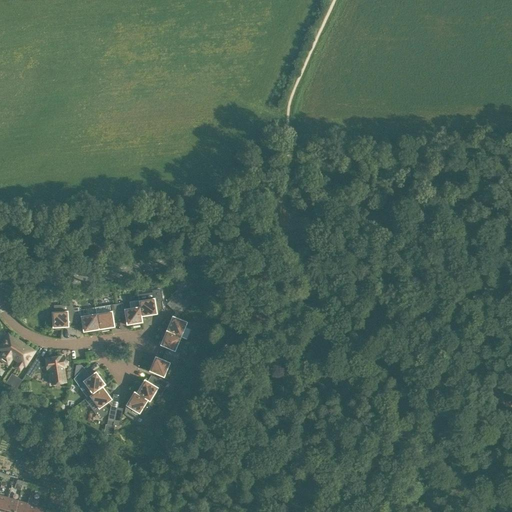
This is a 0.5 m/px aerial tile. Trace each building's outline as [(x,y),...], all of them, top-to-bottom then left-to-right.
[(138,300),(141,316),(143,316),(144,318),(151,317),(151,315),(157,314),(156,309),(163,308),(160,289),(152,291),(153,293),(138,295),(138,300)] [(190,290),(184,296),(188,300),(194,294),(190,290)] [(166,304),(171,308),(181,298),(177,293),(166,304)] [(181,298),(171,308),(178,315),(188,305),(181,298)] [(75,322),(73,308),(72,303),(72,300),(64,301),(64,304),(53,305),(54,311),(51,311),(52,328),(55,328),(55,330),(62,329),(62,327),(68,327),(68,323),(75,322)] [(123,303),(117,304),(119,318),(125,317),(126,325),(132,324),(132,326),(140,325),(139,323),(142,322),(141,316),(138,300),(129,302),(130,308),(124,309),(123,303)] [(112,311),(96,313),(98,329),(101,329),(101,331),(109,330),(108,328),(114,327),(113,319),(119,318),(117,304),(111,305),(112,311)] [(73,308),(75,322),(81,321),(83,332),(89,331),(89,333),(96,332),(96,330),(98,329),(96,313),(87,315),(86,309),(79,310),(79,307),(73,308)] [(166,328),(166,330),(181,336),(180,337),(186,339),(192,324),(172,315),(169,321),(167,320),(164,327),(166,328)] [(166,348),(164,353),(178,359),(180,353),(174,351),(180,337),(181,336),(166,330),(165,332),(163,331),(160,338),(162,339),(159,345),(166,348)] [(14,367),(20,370),(23,365),(25,366),(30,357),(28,356),(32,349),(26,345),(23,346),(15,340),(14,338),(8,334),(0,345),(0,349),(3,351),(0,355),(0,358),(7,363),(11,357),(18,361),(14,367)] [(178,359),(164,353),(162,359),(155,356),(152,361),(150,361),(147,367),(149,368),(148,371),(163,377),(170,362),(175,365),(178,359)] [(43,359),(45,369),(47,369),(50,384),(63,381),(60,368),(62,367),(60,356),(43,359)] [(25,374),(30,377),(35,370),(30,367),(25,374)] [(102,386),(105,384),(103,382),(105,381),(101,375),(99,376),(95,371),(89,376),(83,367),(73,379),(87,397),(87,398),(89,396),(102,386)] [(5,383),(10,386),(16,377),(11,373),(5,383)] [(137,390),(136,392),(135,392),(150,401),(155,392),(160,395),(168,382),(151,375),(147,381),(144,379),(141,384),(139,383),(135,389),(137,390)] [(87,397),(84,399),(99,419),(101,417),(107,414),(107,409),(104,405),(112,399),(108,394),(110,393),(105,387),(104,388),(102,386),(89,396),(87,398),(87,397)] [(135,392),(136,392),(134,391),(132,393),(130,392),(126,398),(128,400),(125,405),(126,405),(124,414),(140,424),(153,403),(150,401),(135,392)] [(107,420),(113,421),(116,407),(110,406),(107,420)] [(116,407),(113,421),(120,423),(122,408),(116,407)] [(148,455),(150,449),(144,447),(142,453),(148,455)] [(3,511),(14,511),(17,500),(8,498),(3,511)] [(35,511),(37,506),(39,501),(29,498),(27,503),(24,511),(35,511)] [(14,511),(24,511),(27,503),(17,500),(14,511)]
